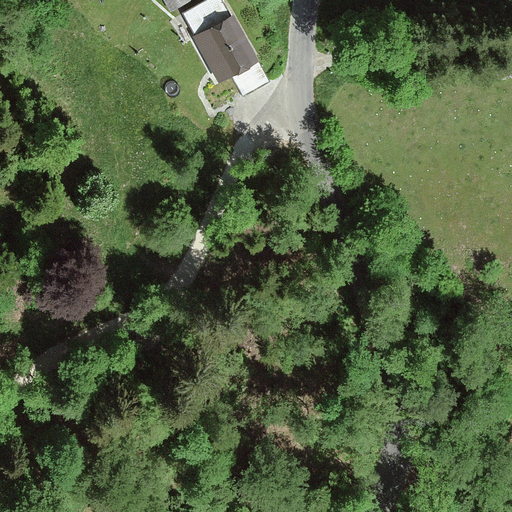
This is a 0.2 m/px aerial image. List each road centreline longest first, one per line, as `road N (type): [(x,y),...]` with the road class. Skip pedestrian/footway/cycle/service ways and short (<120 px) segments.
road 1 (unclassified): [(310,45),(303,123),(402,372),(405,447),(373,511)]
road 2 (unclassified): [(310,45),(511,40)]
